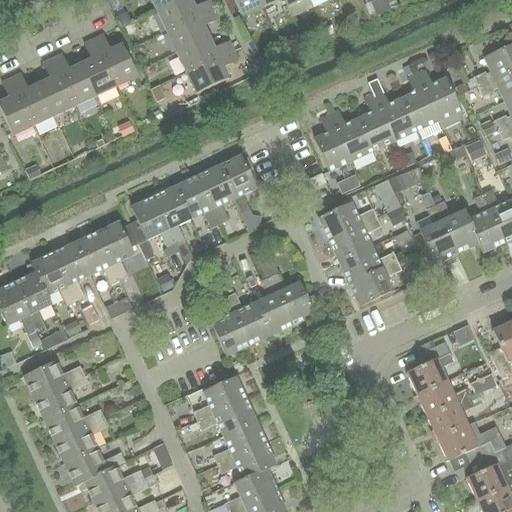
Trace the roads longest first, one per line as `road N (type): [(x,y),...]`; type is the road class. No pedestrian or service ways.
road 1 (residential): [(358,360),(292,223),(195,263),(179,302),(118,330),(200,511)]
road 2 (residential): [(358,360),(511,287)]
road 3 (residential): [(413,486),(358,360)]
